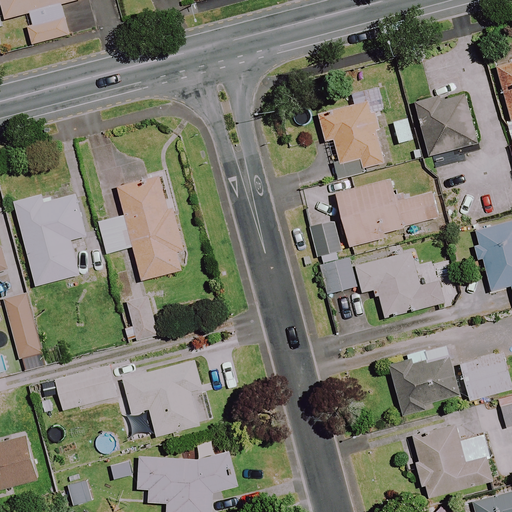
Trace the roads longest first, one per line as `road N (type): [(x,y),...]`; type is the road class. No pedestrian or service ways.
road 1 (residential): [(332,511),(208,47)]
road 2 (secondary): [(208,47),(0,101)]
road 3 (secondary): [(343,13),(208,47)]
